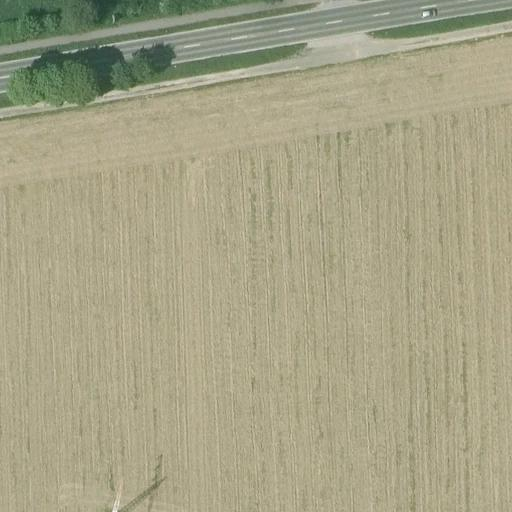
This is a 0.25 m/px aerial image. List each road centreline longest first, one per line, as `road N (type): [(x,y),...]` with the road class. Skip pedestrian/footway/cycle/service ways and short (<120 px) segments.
road 1 (track): [(0,115),(511,27)]
road 2 (secondary): [(482,0),(0,81)]
